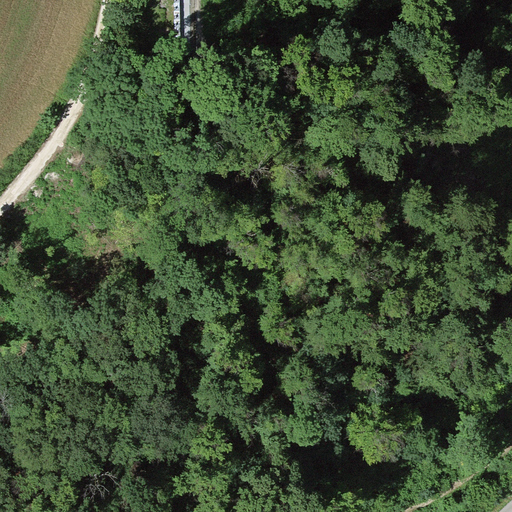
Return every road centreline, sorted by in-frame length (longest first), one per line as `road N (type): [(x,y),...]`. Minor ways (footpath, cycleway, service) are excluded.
road 1 (track): [(105,0),(71,112),(0,201)]
road 2 (track): [(405,511),(511,445)]
